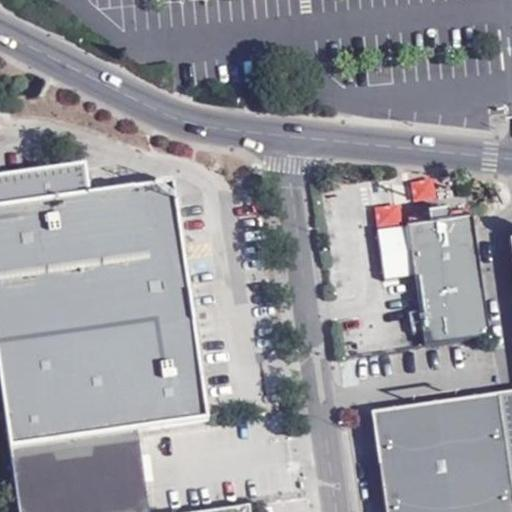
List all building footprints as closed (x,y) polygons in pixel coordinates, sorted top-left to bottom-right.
[(0,174),(0,259),(159,234),(180,231),(173,180),(88,193),(84,163),(0,174)] [(429,222),(408,225),(408,229),(415,276),(420,312),(409,313),(412,334),(423,333),(425,346),(475,339),(461,227),(459,218),(451,219),(449,210),(428,213),(429,222)] [(480,325),(482,338),(488,337),(470,216),(466,217),(480,325)] [(461,227),(475,339),(482,338),(480,325),(466,217),(459,218),(461,227)] [(415,276),(408,229),(392,231),(398,279),(415,276)] [(159,234),(0,259),(0,403),(8,458),(92,446),(72,338),(193,322),(180,231),(159,234)] [(72,338),(92,446),(137,440),(135,429),(206,420),(193,322),(72,338)] [(511,511),(511,393),(489,397),(503,511),(511,511)] [(386,511),(503,511),(489,397),(483,398),(372,413),(386,511)] [(92,446),(8,458),(15,511),(146,511),(137,440),(92,446)]
